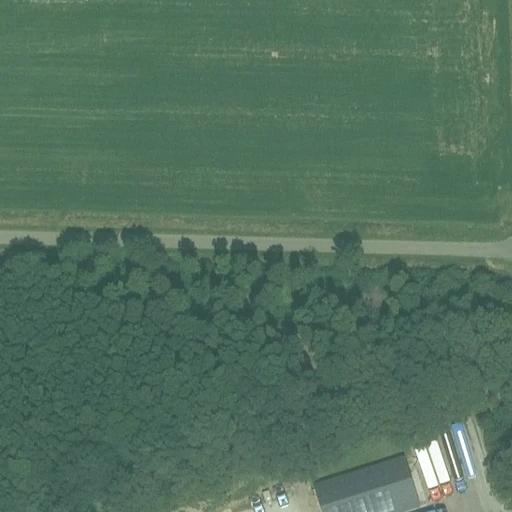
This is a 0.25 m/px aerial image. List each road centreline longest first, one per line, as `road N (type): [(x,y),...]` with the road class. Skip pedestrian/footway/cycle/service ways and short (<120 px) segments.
road 1 (unclassified): [(511,251),(0,237)]
road 2 (track): [(467,367),(70,511)]
